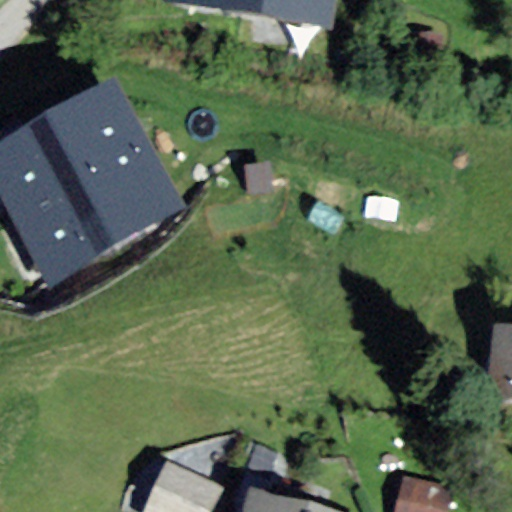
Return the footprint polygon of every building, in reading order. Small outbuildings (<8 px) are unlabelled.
[(198,0),(329,24),(333,0),(198,0)] [(112,101),(3,160),(50,256),(157,196),(112,101)] [(184,461),(158,511),(213,511),(228,483),(184,461)] [(459,511),(466,487),(419,476),(410,511),(459,511)] [(314,511),(269,498),(264,511),(314,511)]
